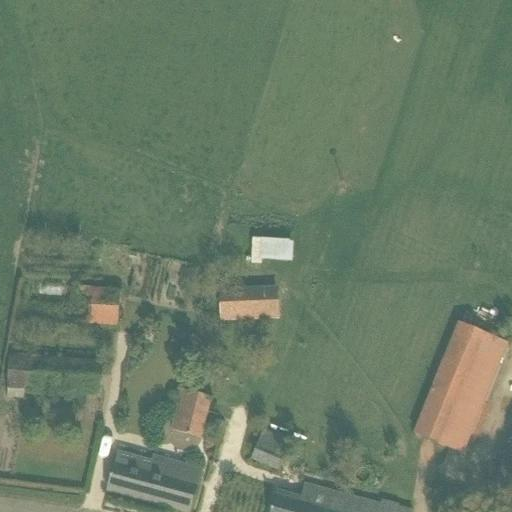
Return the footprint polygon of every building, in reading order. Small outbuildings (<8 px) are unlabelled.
[(80,288),(79,298),(78,322),(78,326),(119,328),(121,291),(80,288)] [(279,290),(213,293),(214,318),(280,314),(279,290)] [(415,436),(445,448),(490,337),(460,325),(415,436)] [(8,389),(101,396),(104,364),(10,357),(8,389)] [(182,391),(171,432),(201,439),(212,399),(182,391)] [(252,461),(280,471),(291,441),(263,431),(252,461)] [(108,493),(177,511),(190,511),(202,470),(153,457),(150,470),(116,461),(108,493)] [(397,511),(398,510),(305,485),(300,503),(277,496),(272,511),(397,511)]
